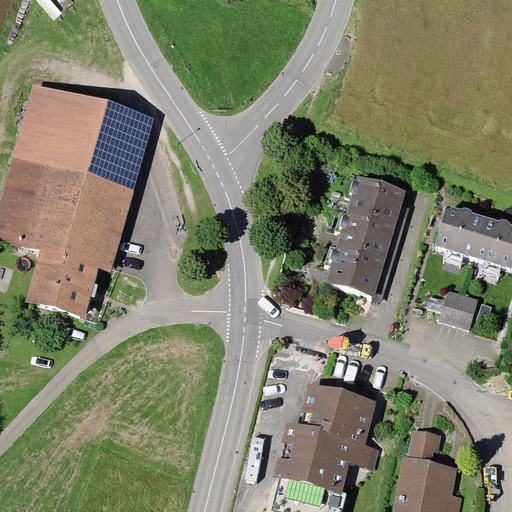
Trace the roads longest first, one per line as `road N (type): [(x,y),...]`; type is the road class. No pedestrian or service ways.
road 1 (residential): [(0,442),(76,361),(135,323),(187,311),(244,315)]
road 2 (residential): [(493,412),(400,355),(244,315)]
road 3 (tertiary): [(219,167),(282,102),(325,36),(335,0)]
road 4 (tertiary): [(244,315),(241,362),(204,511)]
road 5 (tertiary): [(120,0),(161,83),(219,167)]
road 6 (tertiary): [(219,167),(239,231),(244,315)]
